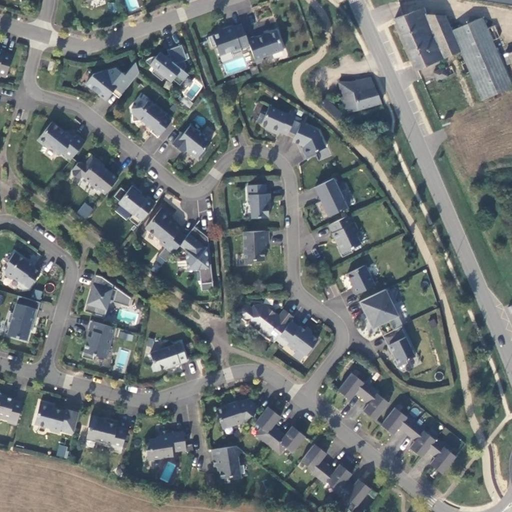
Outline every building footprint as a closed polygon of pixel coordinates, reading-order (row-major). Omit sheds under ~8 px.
[(136,0),(126,0),(128,10),(137,8),(136,0)] [(511,0),(464,0),(511,8),(511,0)] [(423,7),(395,18),(417,70),(461,50),(482,99),(511,86),(492,40),(500,37),(494,25),(487,29),(482,17),(451,31),(444,16),(426,14),(423,7)] [(246,39),(241,25),(231,28),(230,26),(222,29),(223,32),(207,38),(211,48),(214,46),(218,56),(230,52),(232,55),(240,52),(240,50),(249,46),(246,39)] [(255,36),(246,39),(249,46),(256,63),(264,60),(263,57),(284,49),(276,30),(265,35),(264,33),(255,37),(255,36)] [(181,44),(166,49),(168,54),(160,57),(158,56),(154,56),(151,56),(147,58),(144,61),(154,68),(151,72),(161,80),(164,76),(170,81),(172,79),(179,84),(187,74),(183,70),(186,66),(184,60),(186,59),(181,44)] [(0,74),(5,76),(12,55),(3,52),(3,51),(0,49),(0,74)] [(115,67),(93,73),(85,83),(105,99),(111,92),(114,88),(121,94),(139,72),(135,62),(134,63),(125,75),(115,67)] [(444,67),(433,72),(437,80),(454,73),(451,65),(444,68),(444,67)] [(259,73),(256,66),(249,68),(251,74),(252,76),(259,73)] [(367,107),(380,103),(371,78),(350,82),(339,82),(345,113),(367,107)] [(114,88),(111,92),(118,97),(121,94),(114,88)] [(326,98),(320,104),(329,113),(335,107),(326,98)] [(164,113),(148,100),(142,107),(130,108),(132,121),(141,120),(151,129),(149,131),(157,137),(170,121),(163,115),(164,113)] [(278,134),(279,131),(286,135),(295,116),(287,113),(286,113),(269,105),(265,114),(260,112),(256,121),(265,125),(264,128),(278,134)] [(335,107),(329,113),(337,121),(343,114),(335,107)] [(40,135),(47,141),(50,140),(61,149),(65,149),(73,155),(86,139),(78,132),(75,135),(68,129),(68,128),(55,117),(40,135)] [(318,130),(300,122),(292,141),(302,145),(301,148),(305,158),(315,154),(314,151),(325,147),(318,130)] [(210,141),(190,125),(183,133),(181,132),(171,143),(183,153),(187,148),(191,151),(189,153),(198,160),(205,151),(203,150),(210,141)] [(103,164),(91,155),(84,164),(82,162),(77,162),(71,169),(72,174),(77,178),(81,177),(82,176),(90,182),(89,183),(97,189),(98,188),(104,194),(117,178),(107,170),(106,172),(102,169),(104,167),(103,164)] [(331,179),(312,188),(318,201),(320,205),(314,208),(320,220),(345,208),(332,181),(331,179)] [(250,205),(251,218),(268,217),(267,203),(270,202),(269,199),(269,193),(265,193),(265,184),(247,185),(248,203),(250,205)] [(139,194),(141,192),(132,185),(126,191),(120,187),(113,196),(119,200),(118,202),(132,214),(128,219),(136,225),(155,202),(147,196),(145,198),(139,194)] [(84,202),(77,213),(86,219),(93,209),(84,202)] [(159,243),(165,247),(158,256),(165,262),(179,245),(185,237),(178,232),(180,230),(174,225),(169,221),(171,218),(172,217),(161,208),(145,228),(158,239),(159,243)] [(352,251),(350,247),(360,243),(355,232),(358,231),(354,221),(350,223),(348,217),(347,215),(328,224),(332,232),(331,232),(335,240),(337,240),(339,244),(336,245),(341,256),(352,251)] [(207,237),(194,226),(185,237),(179,245),(185,249),(187,269),(196,268),(196,270),(199,270),(200,283),(212,282),(209,254),(206,254),(206,247),(208,247),(207,237)] [(264,260),(263,243),(268,242),(268,230),(242,231),(244,263),(251,263),(254,260),(264,260)] [(23,288),(28,287),(40,271),(32,266),(33,265),(31,264),(27,262),(26,260),(14,251),(6,262),(7,266),(4,270),(4,274),(11,278),(14,278),(17,280),(18,285),(23,288)] [(364,265),(346,273),(352,286),(351,286),(355,294),(374,285),(364,265)] [(84,310),(94,313),(96,306),(105,308),(108,299),(113,300),(116,289),(113,288),(114,286),(101,275),(95,274),(84,310)] [(394,328),(389,319),(397,315),(384,288),(358,301),(363,313),(364,312),(372,328),(377,325),(382,334),(394,328)] [(124,292),(120,303),(128,306),(131,297),(124,292)] [(33,324),(40,301),(18,295),(17,296),(13,312),(10,311),(7,321),(10,321),(6,334),(26,339),(31,323),(33,324)] [(293,316),(283,309),(278,316),(262,304),(253,305),(251,308),(247,305),(242,305),(239,310),(239,315),(274,343),(275,340),(290,322),(293,316)] [(94,354),(105,357),(111,336),(113,337),(116,327),(89,319),(86,329),(91,330),(90,336),(87,335),(81,356),(92,359),(94,354)] [(286,345),(295,352),(296,350),(305,356),(317,340),(311,336),(310,331),(305,332),(304,330),(299,327),(298,328),(290,322),(275,340),(280,344),(284,347),(286,345)] [(407,362),(406,360),(414,355),(409,345),(410,344),(401,325),(394,328),(382,334),(391,353),(392,353),(394,357),(393,360),(396,367),(407,362)] [(178,340),(147,351),(151,361),(149,364),(151,370),(166,364),(166,366),(184,359),(178,340)] [(351,374),(337,391),(349,401),(355,394),(361,399),(371,387),(365,381),(363,383),(351,374)] [(371,387),(361,399),(368,404),(362,411),(374,421),(388,404),(377,395),(378,393),(371,387)] [(13,399),(13,398),(0,394),(0,393),(0,392),(0,417),(7,419),(6,422),(16,424),(22,402),(13,399)] [(214,407),(221,426),(243,418),(244,419),(256,403),(246,395),(235,399),(235,398),(227,401),(227,402),(214,407)] [(64,410),(49,406),(49,404),(39,401),(33,423),(47,427),(49,430),(59,432),(59,430),(73,433),(78,412),(64,408),(64,410)] [(267,406),(254,422),(260,427),(254,434),(267,444),(277,431),(271,427),(280,416),(267,406)] [(380,426),(392,436),(398,429),(406,436),(415,424),(407,417),(406,418),(394,409),(380,426)] [(88,427),(85,438),(95,440),(97,443),(110,446),(109,449),(120,451),(125,428),(115,426),(116,424),(99,420),(99,418),(89,415),(86,426),(88,427)] [(415,424),(406,436),(414,442),(408,449),(415,454),(420,459),(426,452),(434,442),(423,432),(424,431),(415,424)] [(277,431),(267,444),(279,454),(284,447),(291,452),(304,436),(291,426),(283,436),(277,431)] [(145,448),(147,458),(172,454),(171,449),(185,447),(182,429),(168,432),(168,428),(158,430),(159,434),(155,435),(155,437),(148,438),(149,448),(145,448)] [(435,441),(434,442),(426,452),(434,459),(429,466),(440,475),(454,458),(443,449),(444,448),(435,441)] [(59,444),(56,455),(65,458),(69,447),(59,444)] [(313,444),(299,461),(311,470),(309,473),(316,478),(326,466),(320,461),(325,454),(313,444)] [(225,446),(211,448),(213,466),(218,465),(219,478),(229,476),(232,479),(239,478),(237,456),(242,450),(235,445),(225,446)] [(165,461),(161,479),(170,482),(174,464),(165,461)] [(326,466),(316,478),(318,480),(323,484),(325,482),(336,491),(345,481),(350,474),(338,465),(333,471),(326,466)] [(345,481),(336,491),(334,493),(341,499),(343,497),(355,507),(369,490),(357,479),(351,486),(345,481)]
